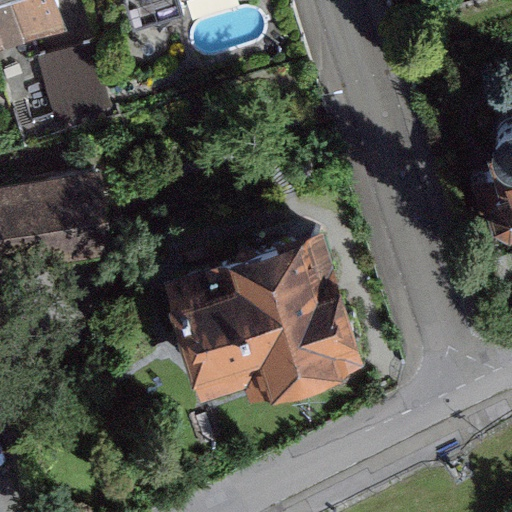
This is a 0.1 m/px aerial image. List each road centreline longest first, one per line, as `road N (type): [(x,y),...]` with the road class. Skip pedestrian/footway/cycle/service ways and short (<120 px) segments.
road 1 (residential): [(340,0),(460,385)]
road 2 (residential): [(220,511),(460,385)]
